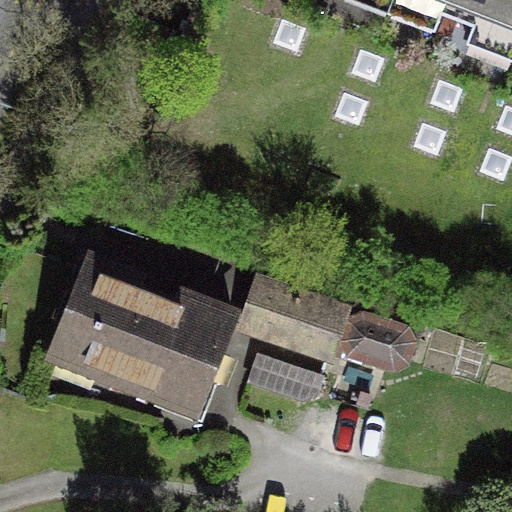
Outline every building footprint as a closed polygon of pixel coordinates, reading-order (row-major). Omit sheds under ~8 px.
[(511,0),(402,0),(511,43),(511,0)] [(233,310),(91,255),(54,349),(196,404),(233,310)] [(354,314),(261,283),(246,327),(340,357),(343,348),(354,314)] [(391,325),(354,314),(343,348),(394,365),(405,358),(410,344),(415,346),(421,322),(394,313),(391,325)] [(319,376),(257,356),(251,378),(303,397),(315,393),(319,376)] [(58,408),(0,387),(0,481),(27,491),(58,408)]
